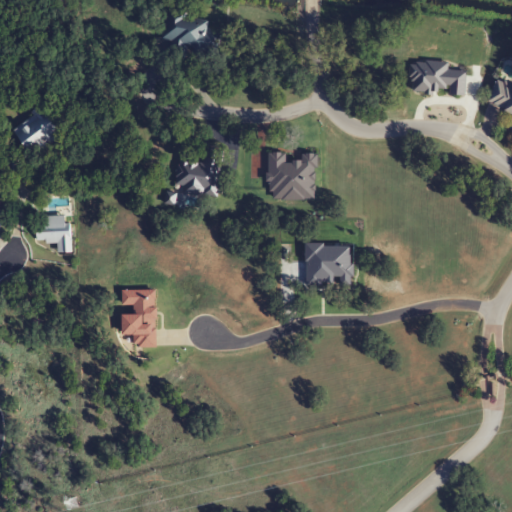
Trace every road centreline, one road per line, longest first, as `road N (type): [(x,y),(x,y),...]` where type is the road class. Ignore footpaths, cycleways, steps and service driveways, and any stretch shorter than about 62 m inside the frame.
road 1 (residential): [(312,0),(311,49),(336,116),(362,129),(443,132),(511,168),(511,285),(492,323),(489,423),(472,448)]
road 2 (residential): [(207,336),(242,344),(302,324),(379,321),(432,307),(495,314)]
road 3 (residential): [(324,97),(238,118),(172,108),(150,86)]
